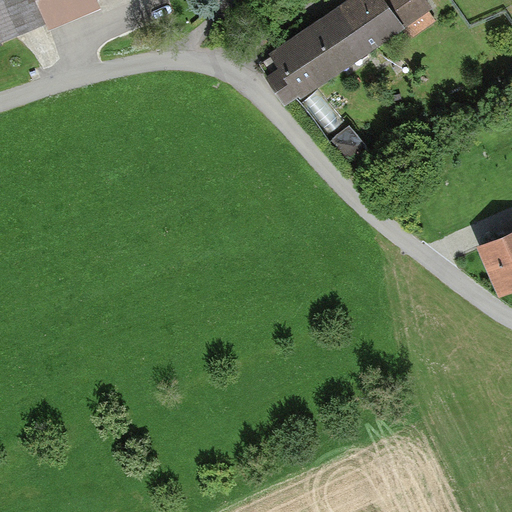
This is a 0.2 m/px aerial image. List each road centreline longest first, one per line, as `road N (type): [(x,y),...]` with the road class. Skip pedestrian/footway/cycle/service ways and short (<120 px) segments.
road 1 (unclassified): [(219,63),(259,95),(343,190),(511,314)]
road 2 (unclassified): [(0,104),(112,71),(219,63)]
